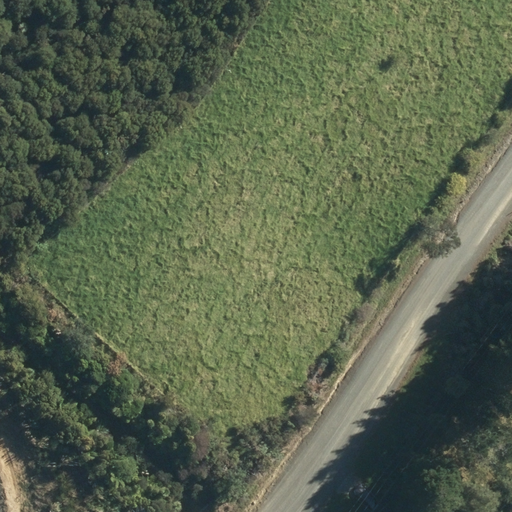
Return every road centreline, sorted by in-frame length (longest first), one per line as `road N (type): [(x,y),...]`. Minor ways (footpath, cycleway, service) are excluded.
road 1 (unclassified): [(258,511),(511,150)]
road 2 (track): [(0,328),(200,511)]
